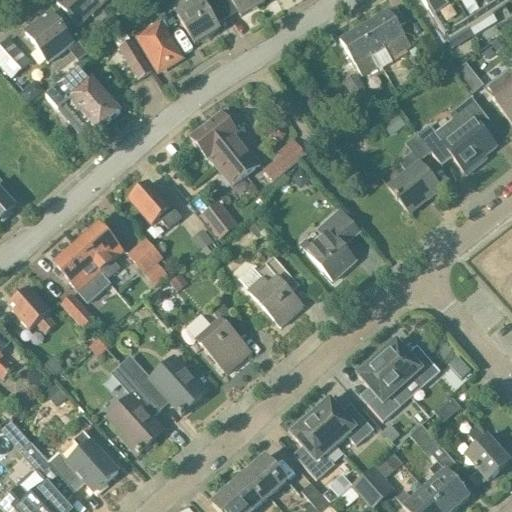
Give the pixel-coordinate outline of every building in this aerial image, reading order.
[(78,28),(109,0),(60,0),(56,3),(78,28)] [(197,0),(199,3),(177,16),(195,46),(218,32),(216,28),(227,21),(214,0),(197,0)] [(214,0),(227,21),(239,14),(241,19),(265,5),(261,0),(214,0)] [(472,24),(457,0),(419,0),(444,41),(472,24)] [(495,0),(457,0),(472,24),(500,7),(495,0)] [(389,13),(357,31),(371,56),(381,50),(387,62),(409,49),(404,41),(405,41),(400,32),(405,29),(395,11),(390,14),(389,13)] [(140,12),(130,18),(136,28),(146,22),(140,12)] [(48,65),(74,46),(54,19),(28,38),(48,65)] [(511,24),(502,31),(511,46),(511,24)] [(151,62),(156,69),(177,56),(159,26),(137,39),(151,62)] [(371,56),(357,31),(338,42),(352,67),(353,66),(359,78),(375,69),(368,58),(371,56)] [(430,36),(414,45),(428,66),(438,82),(451,75),(454,74),(430,36)] [(9,39),(0,46),(0,68),(10,81),(31,64),(9,39)] [(151,73),(131,40),(118,48),(138,81),(151,73)] [(471,95),(483,86),(466,64),(454,72),(471,95)] [(67,123),(80,137),(91,127),(97,134),(119,114),(91,82),(88,84),(77,72),(45,100),(57,114),(58,113),(67,123)] [(511,73),(511,74),(510,72),(485,91),(511,125),(511,73)] [(357,75),(344,83),(353,98),(366,90),(357,75)] [(497,149),(490,141),(498,135),(471,101),(449,118),(452,122),(435,135),(429,127),(417,137),(432,155),(441,168),(453,159),(467,178),(487,162),(484,158),(497,149)] [(219,115),(204,127),(245,178),(259,167),(235,138),(237,137),(219,115)] [(398,117),(383,128),(391,140),(406,128),(398,117)] [(245,178),(204,127),(190,139),(207,160),(208,159),(232,188),(245,178)] [(280,127),(274,129),(270,134),(272,140),(277,143),(283,142),(286,136),(285,130),(280,127)] [(412,154),(399,165),(406,174),(388,188),(410,216),(441,192),(420,165),(432,155),(417,137),(405,146),(412,154)] [(265,173),(273,183),(291,168),(283,158),(265,173)] [(168,231),(179,222),(170,211),(172,209),(163,197),(161,199),(150,185),(131,201),(151,226),(158,220),(168,231)] [(0,221),(1,221),(3,223),(14,213),(12,211),(16,207),(0,190),(0,221)] [(219,205),(200,221),(219,245),(239,230),(219,205)] [(354,262),(345,251),(361,237),(339,213),(317,232),(322,238),(306,252),(332,281),(354,262)] [(257,238),(267,231),(256,219),(247,227),(257,238)] [(99,228),(77,247),(100,274),(107,282),(120,271),(113,263),(123,255),(99,228)] [(216,247),(202,230),(189,239),(203,258),(216,247)] [(146,241),(127,257),(155,289),(167,278),(158,267),(164,261),(146,241)] [(78,293),(100,274),(77,247),(53,267),(77,294),(78,293)] [(253,301),(254,300),(279,329),(302,309),(291,297),(300,289),(294,282),(293,282),(273,259),(263,268),(257,274),(252,269),(239,282),(248,292),(247,294),(253,301)] [(182,276),(171,283),(178,293),(189,286),(182,276)] [(16,296),(17,299),(8,308),(29,332),(36,326),(45,336),(54,328),(45,318),(49,314),(29,290),(25,293),(22,291),(16,296)] [(73,297),(61,307),(83,331),(95,321),(73,297)] [(211,312),(219,321),(195,342),(227,377),(250,356),(230,334),(239,325),(237,322),(221,304),(211,312)] [(200,315),(179,335),(189,345),(210,326),(200,315)] [(98,341),(89,349),(98,360),(107,352),(98,341)] [(383,355),(376,361),(402,390),(413,380),(422,390),(439,375),(424,358),(415,366),(396,344),(393,346),(391,344),(381,353),(383,355)] [(0,358),(0,378),(3,382),(13,371),(0,358)] [(54,359),(42,369),(51,379),(62,369),(54,359)] [(156,407),(164,399),(181,417),(205,395),(173,360),(150,381),(144,374),(135,383),(156,407)] [(357,378),(376,400),(367,408),(382,425),(400,409),(391,399),(402,390),(376,361),(370,367),(368,364),(358,373),(360,375),(357,378)] [(28,374),(29,386),(41,386),(41,374),(28,374)] [(124,392),(130,399),(107,420),(139,455),(163,433),(152,421),(161,413),(156,407),(135,383),(124,392)] [(55,385),(44,395),(57,409),(68,400),(55,385)] [(451,401),(434,416),(443,425),(460,411),(451,401)] [(316,414),(310,420),(336,448),(346,439),(355,449),(373,433),(358,416),(349,424),(330,402),(327,405),(324,402),(314,411),(316,414)] [(291,437),(310,459),(301,467),(316,484),(334,468),(325,458),(336,448),(310,420),(304,425),(302,423),(291,432),(294,434),(291,437)] [(389,427),(382,433),(392,445),(399,438),(389,427)] [(440,449),(421,428),(409,438),(428,460),(440,449)] [(467,438),(476,449),(465,459),(478,473),(486,483),(487,483),(508,464),(487,440),(486,441),(476,429),(467,438)] [(75,495),(85,487),(94,497),(118,475),(83,436),(74,444),(82,453),(68,466),(60,457),(49,466),(75,495)] [(71,511),(65,504),(75,495),(49,466),(36,451),(35,451),(33,448),(22,458),(37,475),(32,474),(16,488),(21,493),(2,509),(5,511),(71,511)] [(265,460),(247,476),(269,500),(287,484),(265,460)] [(355,483),(362,471),(347,464),(341,477),(355,483)] [(442,511),(453,511),(468,500),(437,465),(429,472),(436,480),(424,491),(442,511)] [(373,470),(361,481),(380,502),(392,492),(373,470)] [(486,483),(478,473),(469,481),(477,491),(486,483)] [(247,476),(229,492),(246,511),(255,511),(269,500),(247,476)] [(361,481),(351,490),(369,511),(380,502),(361,481)] [(326,511),(330,508),(311,486),(302,494),(318,511),(326,511)] [(331,491),(324,497),(330,505),(338,498),(331,491)] [(403,509),(404,509),(406,511),(442,511),(424,491),(412,502),(405,494),(396,501),(403,509)] [(246,511),(229,492),(212,508),(215,511),(246,511)]
